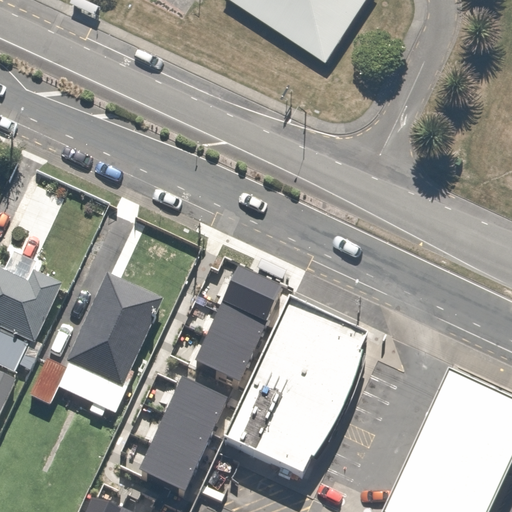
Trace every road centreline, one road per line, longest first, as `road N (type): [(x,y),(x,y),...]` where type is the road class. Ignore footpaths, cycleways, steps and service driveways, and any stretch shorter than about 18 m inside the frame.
road 1 (secondary): [(0,16),(511,257)]
road 2 (secondary): [(511,328),(0,95)]
